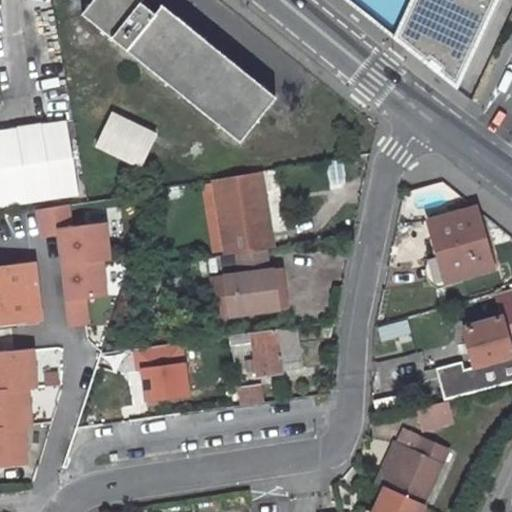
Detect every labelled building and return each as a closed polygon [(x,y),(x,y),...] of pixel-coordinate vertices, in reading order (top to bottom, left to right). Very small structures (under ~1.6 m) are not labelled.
[(273,98),(152,0),(91,0),(80,14),(236,142),(273,98)] [(496,0),(342,0),(455,88),(496,0)] [(67,121),(66,109),(39,110),(40,122),(67,121)] [(140,165),(156,136),(111,113),(96,143),(140,165)] [(0,210),(82,199),(71,121),(0,131),(0,210)] [(259,172),(212,180),(224,257),(233,255),(261,251),(271,249),(259,172)] [(69,225),(66,203),(37,208),(40,234),(59,233),(62,263),(106,258),(103,222),(69,225)] [(475,208),(431,220),(447,281),(492,268),(475,208)] [(220,277),(225,318),(275,311),(269,271),(264,271),(261,251),(233,255),(236,275),(220,277)] [(104,294),(99,259),(62,263),(69,324),(84,323),(87,322),(83,297),(104,294)] [(32,265),(0,268),(0,327),(19,325),(19,320),(38,318),(32,265)] [(269,271),(275,311),(284,310),(279,269),(269,271)] [(511,286),(494,292),(501,315),(462,328),(472,366),(463,369),(460,361),(434,368),(444,401),(511,384),(511,286)] [(254,339),(256,349),(251,350),(254,369),(259,368),(259,375),(281,372),(281,370),(302,367),(297,326),(232,335),(233,341),(254,339)] [(146,407),(196,398),(186,341),(136,350),(146,407)] [(0,352),(0,389),(26,387),(35,386),(32,348),(0,352)] [(262,385),(240,387),(241,403),(264,401),(262,385)] [(0,427),(22,425),(30,424),(26,387),(0,389),(0,427)] [(443,402),(414,409),(419,428),(429,426),(427,421),(447,416),(443,402)] [(0,427),(0,464),(26,462),(22,425),(0,427)] [(412,454),(392,497),(420,509),(446,452),(402,432),(396,446),(401,448),(412,454)] [(401,448),(381,492),(392,497),(412,454),(401,448)] [(418,511),(420,509),(392,497),(381,492),(371,511),(418,511)]
